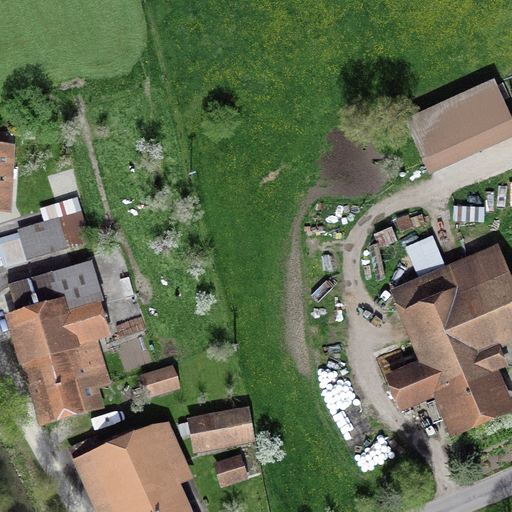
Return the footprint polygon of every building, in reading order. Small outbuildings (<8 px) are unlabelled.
[(410,124),(426,160),(508,123),(492,87),(410,124)] [(90,241),(82,213),(19,232),(22,242),(0,249),(0,250),(4,266),(90,241)] [(398,220),(403,244),(430,238),(424,213),(398,220)] [(391,378),(403,408),(445,389),(460,426),(499,410),(484,373),(502,366),(494,346),(511,338),(511,296),(495,254),(405,292),(414,315),(404,319),(423,365),(391,378)] [(8,287),(48,418),(98,403),(90,375),(104,370),(93,335),(103,332),(101,324),(140,312),(135,295),(103,305),(90,264),(8,287)] [(175,386),(171,371),(152,377),(156,392),(175,386)] [(351,450),(378,436),(359,400),(333,414),(351,450)] [(193,423),(197,448),(249,438),(245,413),(193,423)] [(73,449),(100,511),(176,511),(161,477),(183,467),(168,433),(146,443),(141,432),(101,450),(96,439),(73,449)] [(217,467),(222,484),(244,477),(239,460),(217,467)]
